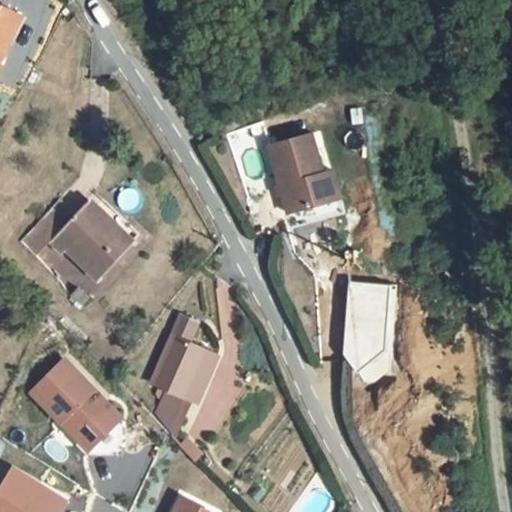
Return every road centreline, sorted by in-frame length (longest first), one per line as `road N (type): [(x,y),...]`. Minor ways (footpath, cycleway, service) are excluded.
road 1 (unclassified): [(369,507),(303,393),(186,148),(75,0)]
road 2 (track): [(445,0),(503,511)]
road 3 (unknown): [(79,357),(148,410),(232,511)]
